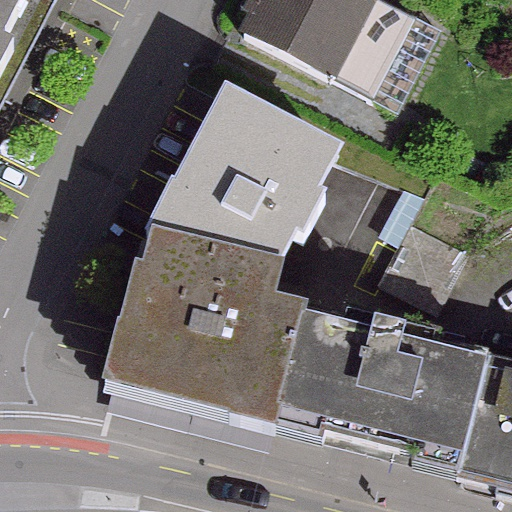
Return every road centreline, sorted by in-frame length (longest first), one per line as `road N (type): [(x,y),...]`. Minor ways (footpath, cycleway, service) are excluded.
road 1 (residential): [(167,0),(0,316)]
road 2 (tertiary): [(0,477),(51,477),(186,511)]
